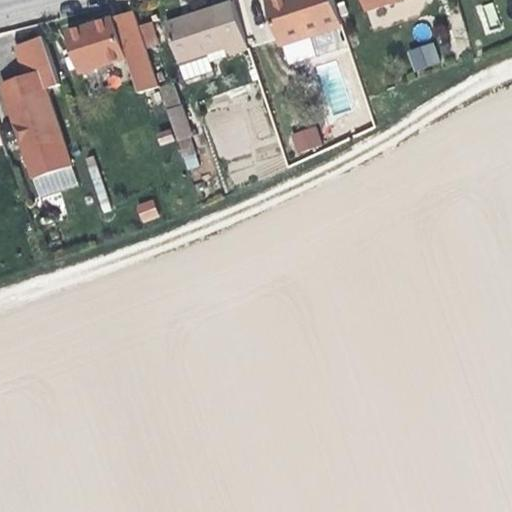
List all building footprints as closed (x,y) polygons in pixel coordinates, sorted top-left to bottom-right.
[(268,0),(282,44),(344,25),(335,0),(268,0)] [(398,0),(364,0),(368,10),(398,0)] [(229,56),(250,49),(234,1),(168,23),(181,64),(227,49),(229,56)] [(482,30),(497,27),(493,2),(478,5),(482,30)] [(141,25),(136,12),(69,33),(83,74),(132,59),(144,95),(162,89),(148,48),(141,25)] [(153,22),(141,25),(148,48),(160,44),(153,22)] [(61,85),(45,37),(17,46),(27,76),(2,83),(35,178),(72,167),(46,90),(61,85)] [(412,70),(439,65),(434,43),(408,48),(412,70)] [(180,141),(191,137),(194,136),(184,106),(170,110),(180,141)] [(297,154),(323,146),(316,125),(290,133),(297,154)] [(180,141),(186,157),(196,154),(191,137),(180,141)] [(103,215),(110,212),(92,158),(86,160),(103,215)] [(78,186),(72,167),(35,178),(41,198),(78,186)] [(160,218),(156,203),(140,208),(145,223),(160,218)]
